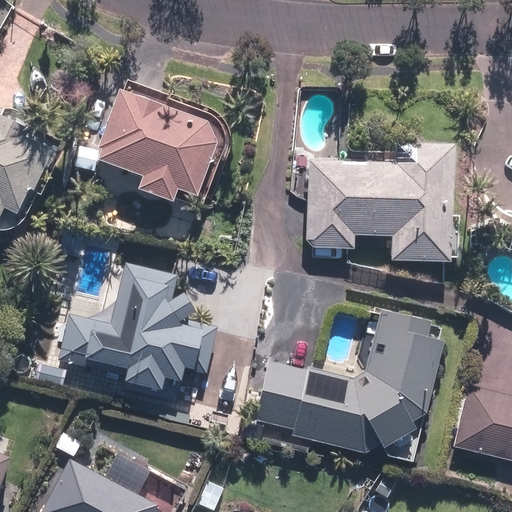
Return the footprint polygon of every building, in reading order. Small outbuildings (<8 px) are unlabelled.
[(94,164),(139,181),(134,193),(169,206),(174,193),(193,200),(214,145),(204,125),(119,94),(94,164)] [(57,140),(0,110),(0,212),(15,220),(38,177),(57,140)] [(302,163),(301,240),(312,240),(312,252),(350,252),(350,237),(389,238),(389,261),(449,262),(452,145),(407,145),(406,165),(302,163)] [(128,297),(115,340),(104,336),(107,325),(70,314),(57,355),(122,374),(119,386),(172,402),(181,370),(203,377),(218,329),(187,319),(197,286),(127,264),(118,294),(128,297)] [(380,458),(416,438),(437,342),(421,339),(424,324),(377,314),(366,370),(350,384),(263,365),(252,419),(292,428),(289,439),(380,458)] [(511,338),(472,327),(457,381),(470,384),(453,446),(511,462),(511,338)] [(83,441),(60,431),(52,448),(75,458),(83,441)] [(103,480),(67,461),(38,511),(177,511),(188,494),(117,454),(103,480)] [(224,486),(206,478),(196,503),(215,510),(224,486)]
